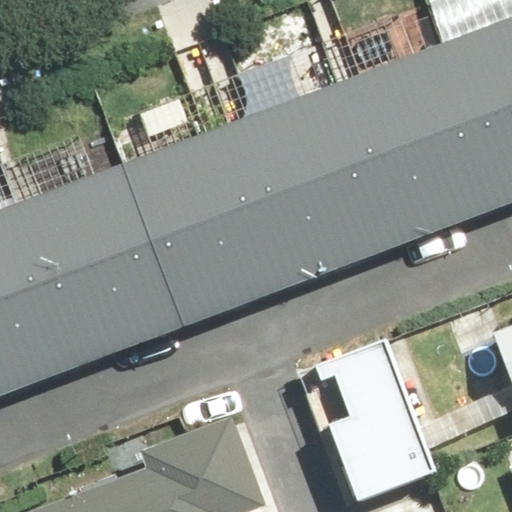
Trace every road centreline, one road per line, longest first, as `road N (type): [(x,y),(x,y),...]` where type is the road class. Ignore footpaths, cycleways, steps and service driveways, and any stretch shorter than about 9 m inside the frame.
road 1 (residential): [(0,436),(259,342)]
road 2 (residential): [(259,342),(511,241)]
road 3 (residential): [(321,511),(259,342)]
